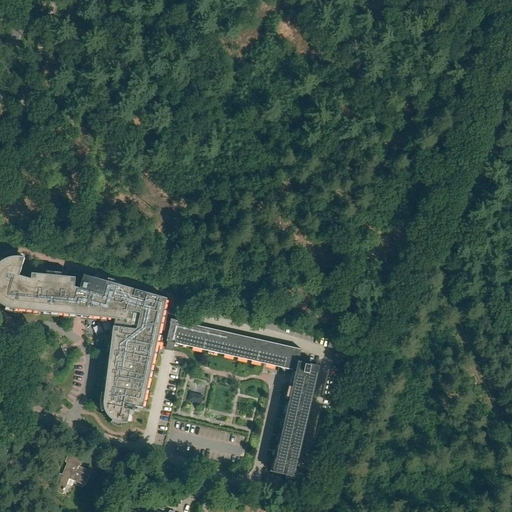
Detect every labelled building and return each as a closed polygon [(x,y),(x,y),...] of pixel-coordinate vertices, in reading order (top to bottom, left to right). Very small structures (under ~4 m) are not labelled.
[(0,303),(2,305),(4,306),(6,307),(8,308),(10,309),(12,310),(15,310),(75,316),(90,317),(102,318),(121,324),(120,327),(113,326),(111,345),(104,402),(104,404),(104,405),(104,407),(104,409),(105,410),(105,412),(106,413),(107,415),(108,416),(109,418),(110,419),(112,420),(113,421),(115,422),(116,422),(118,423),(119,423),(121,424),(123,424),(125,424),(126,424),(128,423),(130,411),(130,410),(127,410),(127,405),(142,408),(142,409),(143,409),(155,354),(161,325),(170,327),(171,321),(170,321),(171,320),(163,318),(165,307),(167,299),(84,275),(84,276),(80,289),(75,288),(75,283),(76,278),(70,278),(65,277),(43,275),(38,275),(32,274),(31,280),(26,278),(19,276),(24,259),(25,259),(25,258),(22,258),(20,257),(18,257),(15,257),(13,257),(11,258),(9,258),(6,259),(4,260),(2,262),(0,263),(0,303)] [(178,313),(184,314),(187,303),(181,301),(178,313)] [(170,327),(166,346),(174,348),(180,349),(181,345),(264,364),(296,371),(293,384),(291,391),(291,393),(288,406),(287,408),(285,420),(284,422),(281,435),(281,437),(278,449),(278,451),(275,464),(274,466),(273,472),(287,475),(295,477),(320,366),(298,361),(301,349),(276,344),(275,344),(186,324),(186,325),(175,322),(176,321),(171,320),(170,321),(171,321),(170,327)] [(345,354),(348,345),(330,339),(330,340),(328,347),(328,348),(327,349),(345,354)] [(54,490),(62,494),(63,491),(64,491),(65,489),(64,488),(66,484),(69,479),(85,485),(91,472),(79,467),(82,460),(69,455),(66,462),(68,463),(66,468),(64,471),(64,472),(63,475),(61,474),(54,490)]
